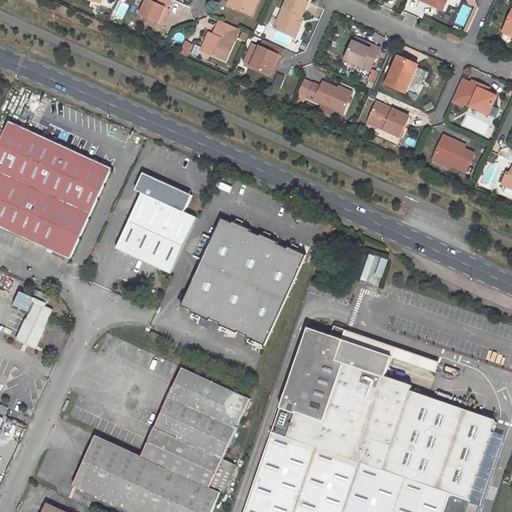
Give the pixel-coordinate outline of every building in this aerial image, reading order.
[(146,0),(139,16),(157,24),(165,9),(166,9),(170,0),(148,0),(148,1),(146,0)] [(251,15),(258,0),(235,0),(233,6),(251,15)] [(301,0),(287,0),(279,20),(281,21),(277,30),(296,39),(301,27),(299,26),(309,3),(301,0)] [(418,0),(418,1),(443,12),(448,0),(418,0)] [(474,0),(468,0),(470,4),(478,9),(474,0)] [(161,26),(169,10),(168,10),(166,9),(165,9),(157,24),(161,26)] [(210,33),(203,50),(226,61),(240,30),(221,21),(215,35),(210,33)] [(354,42),(370,49),(372,45),(356,38),(354,42)] [(345,60),(370,72),(380,49),(372,45),(370,49),(354,42),(353,41),(345,60)] [(275,67),(279,56),(282,58),(286,50),(267,42),(263,49),(260,47),(251,68),(270,76),(275,67)] [(398,57),(386,84),(405,94),(418,66),(398,57)] [(471,84),(462,79),(452,102),(462,107),(464,104),(488,115),(496,97),(487,93),(478,89),(480,85),(472,81),(471,84)] [(307,95),(312,84),(304,81),(299,92),(307,95)] [(305,98),(342,115),(351,95),(321,81),(320,86),(313,83),(312,84),(307,95),(305,98)] [(408,116),(377,101),(368,119),(385,126),(383,129),(399,137),(408,116)] [(0,144),(0,225),(71,258),(112,169),(10,122),(0,144)] [(445,135),(434,157),(447,163),(451,165),(466,172),(475,154),(460,147),(462,144),(445,135)] [(460,147),(475,154),(477,151),(462,144),(460,147)] [(433,160),(445,166),(447,163),(434,157),(433,160)] [(511,169),(510,174),(507,172),(502,184),(511,189),(511,169)] [(172,274),(198,218),(186,212),(193,196),(144,173),(137,190),(142,193),(117,248),(172,274)] [(221,218),(182,305),(193,310),(192,313),(210,321),(211,319),(220,323),(219,325),(237,333),(238,331),(247,336),(246,338),(265,347),(307,255),(289,247),(288,249),(279,245),(280,242),(261,234),(260,236),(251,232),(252,229),(234,221),(232,223),(221,218)] [(0,271),(0,288),(16,296),(22,281),(0,271)] [(32,309),(19,337),(37,346),(54,310),(36,301),(34,306),(32,305),(35,297),(22,291),(15,304),(29,311),(31,308),(32,309)] [(308,327),(244,511),(445,511),(452,495),(469,500),(496,420),(411,390),(413,386),(387,377),(394,357),(343,340),(333,336),(308,327)] [(333,336),(343,340),(346,332),(335,328),(333,336)] [(150,333),(168,341),(170,337),(152,329),(150,333)] [(211,487),(251,400),(183,367),(142,456),(96,435),(73,485),(131,511),(213,511),(222,493),(211,487)] [(0,411),(6,415),(9,408),(0,403),(0,411)]
